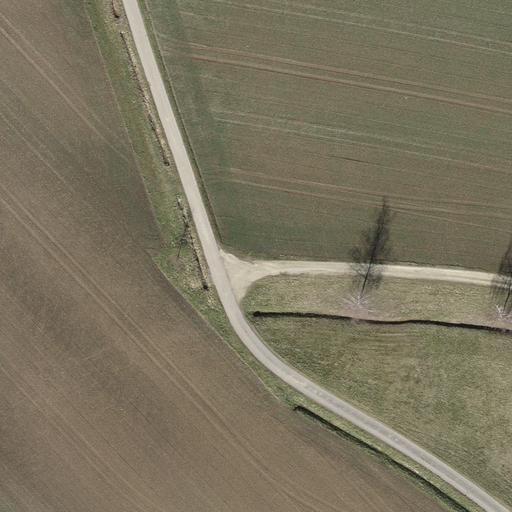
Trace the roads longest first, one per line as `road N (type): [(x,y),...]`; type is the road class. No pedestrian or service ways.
road 1 (track): [(505,511),(281,368),(245,327),(170,133),(131,0)]
road 2 (track): [(219,269),(511,282)]
